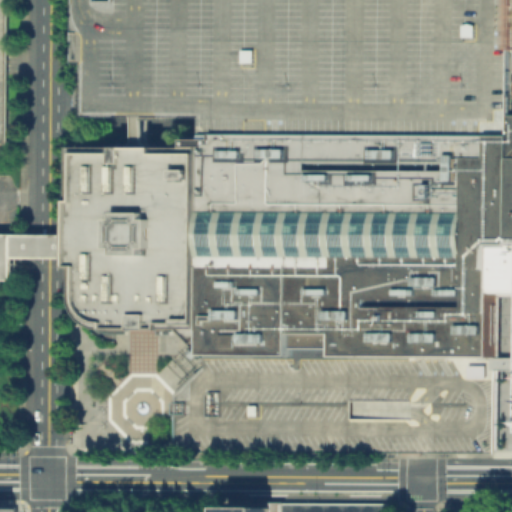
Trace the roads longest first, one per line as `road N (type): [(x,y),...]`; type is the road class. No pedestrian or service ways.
road 1 (tertiary): [(49,477),(50,72)]
road 2 (tertiary): [(151,478),(325,479)]
